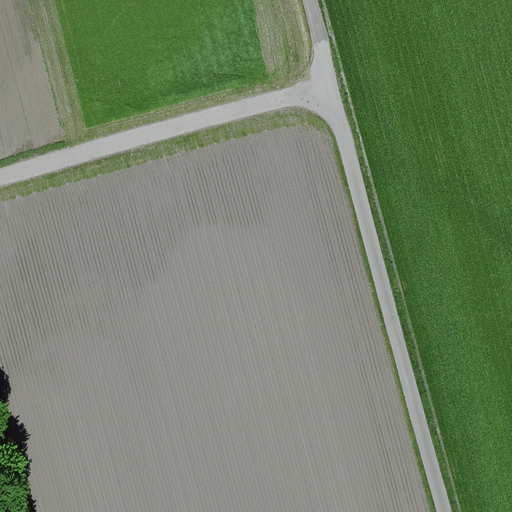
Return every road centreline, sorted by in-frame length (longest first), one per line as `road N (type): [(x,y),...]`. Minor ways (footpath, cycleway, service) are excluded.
road 1 (track): [(330,86),(446,511)]
road 2 (track): [(0,179),(330,86)]
